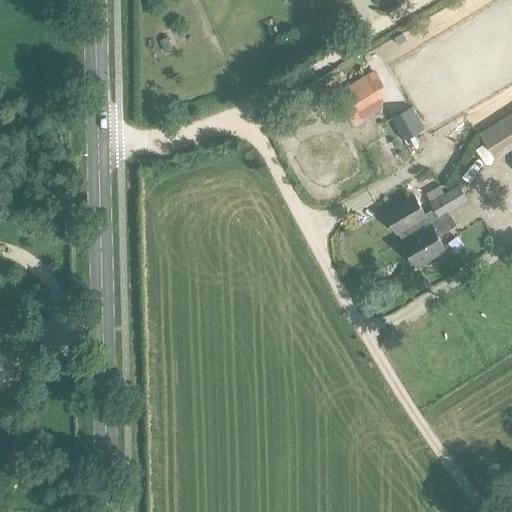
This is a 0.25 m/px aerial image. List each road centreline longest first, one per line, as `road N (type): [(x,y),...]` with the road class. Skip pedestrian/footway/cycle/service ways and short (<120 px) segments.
road 1 (primary): [(108,511),(98,0)]
road 2 (track): [(489,511),(403,390),(242,112)]
road 3 (track): [(242,112),(165,138),(121,140),(0,82)]
road 4 (track): [(429,0),(242,112)]
